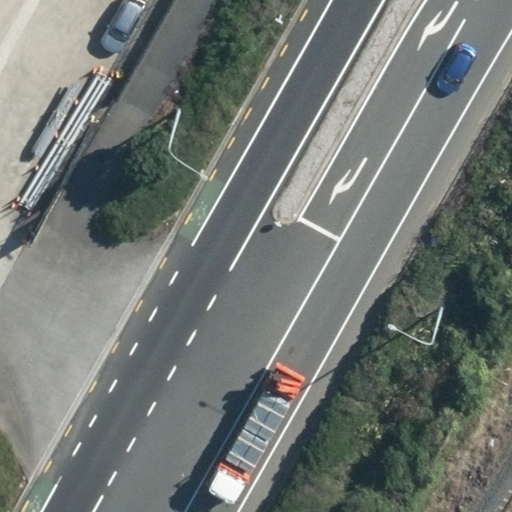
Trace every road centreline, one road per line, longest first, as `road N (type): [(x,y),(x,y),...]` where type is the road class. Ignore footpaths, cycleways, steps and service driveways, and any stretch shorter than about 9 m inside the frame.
road 1 (primary): [(66,511),(358,0)]
road 2 (primary): [(494,0),(221,511)]
